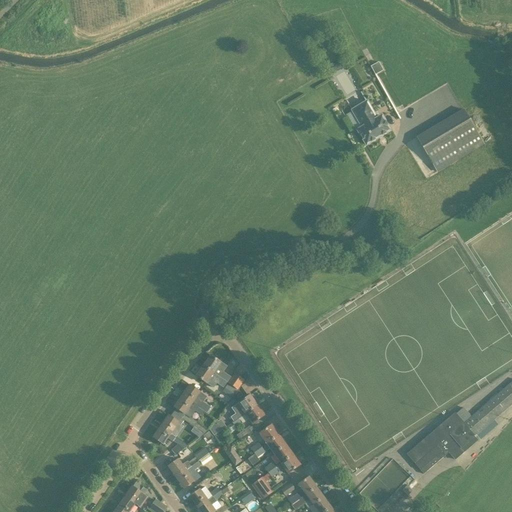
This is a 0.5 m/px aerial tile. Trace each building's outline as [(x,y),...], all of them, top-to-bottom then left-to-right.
[(329,70),(332,75),(345,67),(342,62),(329,70)] [(374,75),(382,71),(378,63),(370,67),(374,75)] [(382,117),(378,119),(367,100),(350,110),(361,129),(358,131),(366,145),(390,131),(382,117)] [(484,145),(463,109),(415,137),(436,173),(484,145)] [(210,356),(203,366),(213,374),(218,377),(226,383),(229,377),(222,372),(226,367),(210,356)] [(203,366),(195,376),(206,384),(213,389),(216,384),(223,388),(226,383),(218,377),(213,374),(203,366)] [(233,375),(227,383),(237,390),(243,382),(233,375)] [(423,474),(444,456),(448,452),(454,460),(477,440),(474,437),(511,404),(511,381),(463,424),(462,422),(469,415),(463,407),(455,414),(454,413),(407,454),(423,474)] [(228,385),(222,392),(231,399),(236,391),(228,385)] [(189,386),(181,397),(204,413),(207,408),(200,403),(201,401),(196,398),(200,393),(189,386)] [(236,414),(231,418),(234,422),(257,406),(250,396),(232,409),(236,414)] [(181,397),(173,408),(184,415),(188,410),(193,413),(194,411),(201,416),(204,413),(181,397)] [(234,422),(232,424),(236,428),(242,424),(248,419),(252,424),(264,415),(257,406),(234,422)] [(168,416),(160,427),(171,434),(175,438),(183,427),(178,423),(168,416)] [(217,421),(210,431),(214,437),(223,430),(217,421)] [(200,436),(203,430),(192,424),(189,430),(200,436)] [(271,425),(259,434),(266,444),(278,435),(271,425)] [(160,427),(152,438),(163,445),(167,439),(172,442),(173,441),(184,449),(187,446),(183,443),(175,438),(171,434),(160,427)] [(246,429),(236,436),(240,440),(249,433),(246,429)] [(278,435),(266,444),(273,454),(285,445),(278,435)] [(258,443),(250,448),(253,453),(261,447),(258,443)] [(285,445),(273,454),(280,464),(293,455),(285,445)] [(261,447),(253,453),(257,458),(265,452),(261,447)] [(178,459),(167,466),(175,478),(176,478),(198,462),(198,461),(208,454),(205,448),(193,457),(194,458),(188,462),(187,461),(182,464),(178,459)] [(276,467),(268,473),(271,478),(279,472),(283,468),(287,475),(300,466),(293,455),(280,464),(276,467)] [(176,478),(175,478),(183,489),(193,481),(189,475),(193,471),(201,465),(198,462),(176,478)] [(272,462),(264,468),(268,473),(276,467),(272,462)] [(305,495),(316,488),(308,478),(298,485),(305,495)] [(252,486),(250,487),(260,501),(271,493),(261,479),(252,486)] [(290,483),(281,490),(285,496),(294,489),(290,483)] [(407,496),(412,491),(407,485),(402,491),(407,496)] [(132,487),(124,498),(134,505),(135,504),(140,508),(147,498),(132,487)] [(199,489),(188,497),(196,508),(207,501),(212,497),(209,493),(204,487),(200,490),(199,489)] [(220,492),(212,497),(215,501),(223,496),(222,495),(229,491),(226,487),(220,492)] [(217,488),(209,493),(212,497),(220,492),(217,488)] [(312,505),(323,498),(316,488),(305,495),(301,498),(291,505),(295,510),(308,500),(312,505)] [(248,508),(258,502),(254,493),(243,499),(248,508)] [(288,500),(291,505),(301,498),(297,493),(288,500)] [(207,501),(196,508),(199,511),(214,511),(215,511),(211,506),(215,502),(215,501),(212,497),(207,501)] [(124,498),(116,508),(121,511),(129,511),(134,505),(124,498)] [(317,511),(324,511),(330,508),(323,498),(312,505),(317,511)] [(155,501),(149,509),(153,511),(163,511),(166,509),(155,501)]
